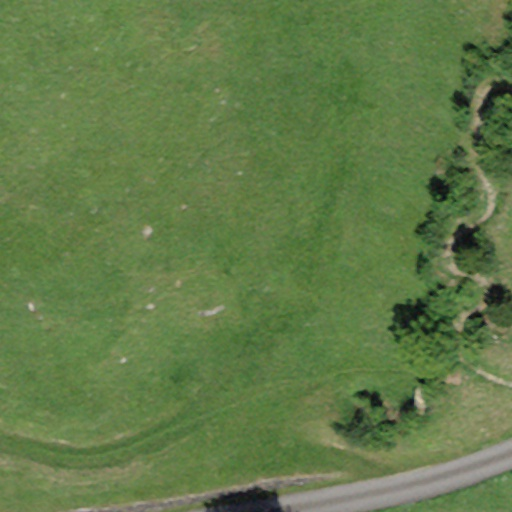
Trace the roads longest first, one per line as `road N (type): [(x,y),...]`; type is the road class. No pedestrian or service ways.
road 1 (unclassified): [(287,511),(511,455)]
road 2 (track): [(0,445),(46,458),(117,457),(208,409)]
